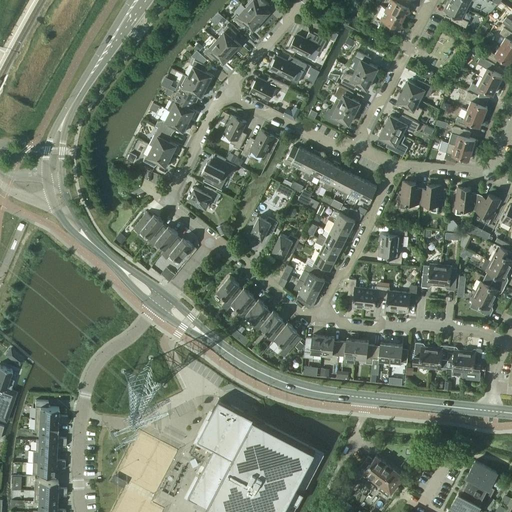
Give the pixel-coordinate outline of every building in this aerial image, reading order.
[(252,0),(246,7),(261,20),(265,16),(266,18),(270,13),(265,8),(269,4),(264,0),(252,0)] [(390,0),(387,8),(403,17),(406,12),(410,11),(408,7),(406,6),(408,2),(410,3),(411,2),(407,0),(390,0)] [(466,8),(449,0),(448,0),(444,9),(454,14),(451,20),(466,27),(469,21),(462,18),(466,8)] [(449,0),(466,8),(470,0),(472,0),(474,1),(474,0),(449,0)] [(403,17),(387,8),(382,5),(377,16),(383,19),(381,24),(395,32),(396,31),(394,30),(396,25),(398,27),(402,25),(401,21),(403,17)] [(257,24),(261,20),(246,7),(238,15),(237,14),(233,18),(243,27),(246,23),(255,31),(259,26),(257,24)] [(511,21),(506,17),(502,22),(511,29),(511,21)] [(224,31),(217,39),(232,53),(235,48),(237,50),(241,46),(233,38),(237,34),(227,25),(223,29),(224,31)] [(505,36),(500,45),(511,52),(511,40),(510,39),(511,36),(511,33),(503,28),(500,33),(505,36)] [(296,34),(290,47),(308,56),(312,47),(319,51),(321,52),(326,40),(325,39),(309,31),(305,38),(296,34)] [(349,36),(346,42),(353,46),(356,40),(349,36)] [(232,53),(217,39),(209,48),(207,46),(203,51),(213,60),(217,55),(225,63),(229,59),(228,57),(232,53)] [(509,63),(511,59),(511,52),(500,45),(495,54),(489,50),(486,56),(496,62),(499,57),(509,63)] [(357,50),(352,60),(358,64),(356,70),(372,78),(373,76),(375,77),(377,71),(376,70),(378,67),(366,61),(369,56),(357,50)] [(277,55),(270,69),(290,79),(291,77),(296,80),(298,81),(304,70),(307,64),(293,57),(290,62),(287,60),(277,55)] [(482,77),(498,85),(503,75),(492,70),(494,64),(480,57),(477,63),(487,68),(482,77)] [(188,76),(206,85),(209,80),(211,81),(214,76),(204,70),(206,65),(195,59),(192,65),(194,66),(188,76)] [(346,73),(341,82),(353,88),(355,83),(367,89),(368,86),(369,87),(373,81),(371,80),(372,78),(356,70),(353,75),(346,73)] [(183,73),(175,89),(178,91),(178,92),(189,98),(190,96),(193,91),(203,96),(206,91),(204,90),(206,85),(188,76),(183,73)] [(257,77),(251,90),(269,99),(275,86),(280,89),(286,92),(289,86),(283,83),(272,77),(270,83),(257,77)] [(493,94),(498,85),(482,77),(477,86),(472,83),(469,88),(479,94),(482,88),(493,94)] [(401,90),(419,99),(422,93),(429,96),(434,86),(422,80),(419,86),(408,80),(407,83),(405,82),(401,90)] [(337,96),(334,102),(354,113),(355,111),(357,112),(360,105),(358,105),(360,102),(352,98),(355,93),(339,85),(335,94),(337,96)] [(399,99),(397,101),(409,107),(406,113),(418,119),(422,109),(416,104),(419,99),(403,91),(402,93),(400,92),(397,98),(399,99)] [(173,98),(167,109),(171,111),(189,120),(191,115),(193,116),(196,110),(186,105),(188,100),(189,98),(178,92),(177,94),(174,99),(173,98)] [(471,100),(467,110),(484,116),(487,106),(476,102),(478,96),(467,92),(465,98),(471,100)] [(328,107),(323,117),(335,123),(338,118),(349,123),(350,121),(352,121),(355,116),(353,115),(354,113),(334,102),(331,108),(328,107)] [(480,126),(484,116),(467,110),(461,107),(458,115),(464,117),(463,119),(457,117),(455,123),(466,127),(468,121),(480,126)] [(158,121),(156,125),(158,126),(172,133),(175,126),(185,131),(188,126),(186,125),(189,120),(171,111),(166,121),(164,120),(158,121)] [(246,122),(233,115),(224,133),(233,137),(230,142),(234,144),(233,146),(239,149),(246,136),(240,134),(246,122)] [(388,117),(384,123),(386,124),(385,125),(401,134),(404,128),(415,132),(420,123),(404,115),(402,121),(390,115),(389,117),(388,117)] [(381,133),(379,136),(391,142),(388,147),(403,155),(408,146),(402,142),(405,136),(401,134),(385,125),(384,127),(382,126),(380,133),(381,133)] [(158,126),(149,144),(153,145),(153,146),(171,155),(173,150),(175,151),(178,145),(168,140),(172,133),(158,126)] [(454,126),(449,142),(472,149),(472,148),(475,149),(478,140),(470,137),(472,131),(465,130),(454,126)] [(274,136),(261,129),(254,142),(249,139),(241,154),(247,157),(251,149),(264,156),(274,136)] [(442,140),(439,150),(446,152),(444,158),(456,161),(457,155),(469,159),(472,149),(449,142),(442,140)] [(301,167),(309,151),(299,146),(298,148),(293,145),(286,159),(301,167)] [(171,155),(153,146),(148,156),(146,155),(143,160),(155,166),(157,161),(167,166),(170,161),(168,160),(171,155)] [(319,156),(309,151),(301,167),(307,170),(303,177),(307,179),(319,156)] [(224,162),(213,156),(210,162),(207,161),(202,172),(208,175),(205,180),(204,180),(203,180),(222,190),(222,189),(221,188),(229,172),(232,174),(236,167),(225,161),(224,162)] [(328,161),(319,156),(307,179),(311,181),(315,174),(321,177),(328,161)] [(327,189),(338,166),(328,161),(321,177),(326,180),(323,187),(327,189)] [(348,171),(338,166),(327,189),(331,191),(334,184),(340,187),(348,171)] [(357,176),(348,171),(340,187),(345,189),(342,196),(346,199),(347,197),(357,176)] [(357,176),(347,197),(356,202),(359,196),(367,181),(357,176)] [(367,181),(359,196),(369,202),(377,186),(367,181)] [(408,202),(420,203),(422,188),(416,187),(416,182),(403,181),(402,195),(399,195),(398,207),(407,208),(408,202)] [(422,188),(420,203),(432,204),(431,210),(440,211),(442,199),(439,199),(441,185),(428,183),(427,188),(422,188)] [(221,193),(207,186),(204,192),(194,187),(188,199),(206,208),(210,200),(216,203),(221,193)] [(462,208),(474,209),(479,194),(470,193),(471,188),(458,186),(456,201),(454,201),(452,213),(461,214),(462,208)] [(487,198),(479,194),(474,209),(485,214),(483,220),(491,224),(496,213),(494,212),(501,199),(489,193),(487,198)] [(309,205),(311,199),(301,194),(298,199),(309,205)] [(511,225),(511,222),(511,204),(510,204),(502,221),(511,225)] [(350,207),(348,213),(360,219),(363,213),(350,207)] [(327,218),(350,230),(355,220),(334,209),(331,215),(329,214),(327,218)] [(162,223),(164,221),(154,213),(152,216),(147,211),(134,228),(139,232),(142,229),(151,236),(162,223)] [(267,220),(259,216),(250,234),(262,240),(267,230),(272,233),(278,221),(268,216),(267,220)] [(329,219),(324,228),(330,231),(345,239),(350,230),(327,218),(329,219)] [(167,227),(162,223),(151,236),(148,239),(154,244),(156,241),(165,248),(176,235),(178,233),(168,225),(167,227)] [(381,232),(380,243),(403,246),(404,235),(407,236),(408,229),(393,228),(392,234),(381,232)] [(320,233),(318,237),(340,249),(340,248),(342,248),(343,245),(343,244),(345,239),(330,231),(327,237),(320,233)] [(294,250),(298,243),(300,239),(290,234),(288,237),(281,233),(272,251),(284,257),(289,247),(294,250)] [(165,248),(161,253),(167,257),(168,257),(177,264),(180,260),(193,245),(183,237),(181,239),(176,235),(165,248)] [(335,258),(340,249),(318,237),(315,241),(322,245),(320,250),(335,258)] [(403,246),(380,243),(379,254),(390,255),(389,261),(401,263),(403,246)] [(491,260),(509,270),(511,264),(511,251),(508,250),(507,250),(500,246),(497,252),(496,251),(491,260)] [(335,258),(320,250),(312,266),(324,272),(327,267),(330,268),(335,258)] [(486,258),(482,266),(483,268),(486,270),(488,271),(485,276),(505,286),(508,280),(505,279),(509,270),(491,260),(486,258)] [(307,263),(299,278),(304,281),(320,289),(325,279),(322,278),(324,272),(312,266),(307,263)] [(439,285),(441,264),(430,263),(430,265),(424,264),(423,272),(421,286),(428,287),(429,284),(439,285)] [(293,267),(287,264),(281,277),(287,279),(293,267)] [(451,265),(441,264),(439,285),(449,286),(448,289),(455,290),(457,276),(457,268),(451,267),(451,265)] [(227,309),(232,303),(232,302),(243,289),(242,289),(238,285),(240,283),(230,275),(217,291),(226,298),(221,304),(227,309)] [(502,292),(505,286),(485,276),(482,281),(481,281),(476,290),(494,299),(499,290),(502,292)] [(304,281),(299,278),(294,289),(314,299),(319,289),(304,281)] [(364,307),(366,288),(355,287),(356,279),(350,278),(348,294),(354,295),(353,306),(364,307)] [(376,289),(366,288),(364,307),(375,308),(376,297),(382,298),(383,286),(376,285),(376,289)] [(410,293),(399,291),(397,311),(408,312),(409,301),(415,301),(417,286),(410,285),(410,293)] [(397,311),(399,291),(389,290),(389,287),(383,286),(382,298),(387,298),(386,310),(397,311)] [(244,318),(246,314),(247,314),(246,314),(257,301),(252,297),(254,295),(244,287),(242,289),(243,289),(232,302),(232,303),(241,310),(238,313),(244,318)] [(494,299),(476,290),(471,300),(473,300),(470,306),(477,310),(489,316),(493,310),(490,309),(494,299)] [(247,314),(246,314),(255,322),(253,325),(258,329),(261,326),(271,313),(266,309),(268,307),(259,299),(257,301),(246,314),(247,314)] [(261,326),(270,333),(267,337),(273,341),(275,338),(286,325),(281,321),(283,318),(273,310),(271,313),(261,326)] [(273,341),(270,344),(279,351),(285,356),(300,337),(295,332),(297,330),(287,322),(286,325),(275,338),(273,341)] [(306,337),(304,356),(313,357),(314,352),(322,353),(323,336),(312,335),(312,338),(306,337)] [(323,336),(322,353),(339,355),(340,341),(334,340),(335,337),(323,336)] [(340,341),(339,355),(344,356),(344,362),(355,363),(356,357),(358,340),(346,338),(346,342),(340,341)] [(369,341),(358,340),(356,357),(366,358),(366,363),(372,364),(373,359),(374,345),(368,344),(369,341)] [(373,359),(390,361),(392,343),(381,342),(380,345),(374,345),(373,359)] [(419,367),(430,368),(432,347),(422,346),(422,343),(415,342),(414,356),(413,364),(419,365),(419,367)] [(392,343),(390,361),(407,362),(408,349),(402,348),(403,344),(392,343)] [(432,347),(430,368),(440,369),(441,367),(447,368),(449,345),(442,345),(442,348),(432,347)] [(449,345),(447,368),(453,368),(452,374),(463,375),(463,371),(465,350),(455,349),(455,346),(449,345)] [(463,375),(462,378),(479,380),(480,371),(481,363),(482,349),(475,348),(475,351),(465,350),(463,371),(463,375)] [(0,419),(6,421),(16,391),(10,389),(13,380),(8,378),(11,370),(12,369),(0,365),(0,419)] [(202,459),(184,493),(219,511),(293,511),(324,454),(219,399),(190,453),(202,459)] [(35,400),(34,418),(67,419),(67,415),(61,415),(58,415),(58,413),(58,408),(58,407),(48,407),(48,400),(35,400)] [(34,418),(34,429),(57,430),(57,425),(57,423),(60,423),(67,423),(67,419),(34,418)] [(34,429),(34,430),(38,430),(38,440),(36,440),(66,442),(66,438),(60,437),(57,437),(57,436),(57,430),(34,429)] [(33,450),(33,451),(56,452),(56,447),(56,445),(59,445),(66,446),(66,442),(36,440),(35,450),(33,450)] [(336,463),(342,466),(349,451),(344,449),(336,463)] [(33,451),(32,462),(65,464),(65,460),(59,459),(56,459),(56,458),(56,452),(33,451)] [(359,468),(356,472),(361,476),(370,483),(373,479),(381,485),(378,489),(388,496),(391,492),(397,484),(403,476),(376,455),(373,459),(368,456),(366,459),(359,468)] [(470,476),(465,484),(490,497),(495,488),(490,485),(497,472),(475,460),(468,475),(470,476)] [(32,462),(31,473),(55,475),(55,474),(55,469),(55,467),(58,467),(64,468),(65,464),(32,462)] [(114,475),(111,481),(123,488),(126,481),(114,475)] [(34,479),(34,490),(66,492),(66,488),(60,488),(57,487),(57,486),(57,481),(58,481),(58,480),(34,479)] [(490,497),(465,484),(461,493),(458,492),(451,506),(462,511),(475,511),(480,504),(485,507),(490,497)] [(351,495),(344,490),(343,489),(342,490),(340,494),(347,500),(351,495)] [(34,490),(33,501),(56,502),(57,497),(57,495),(60,496),(66,496),(66,492),(34,490)] [(33,511),(36,511),(65,511),(65,510),(59,509),(56,509),(56,507),(56,502),(33,501),(33,502),(38,502),(37,511),(33,511)]
